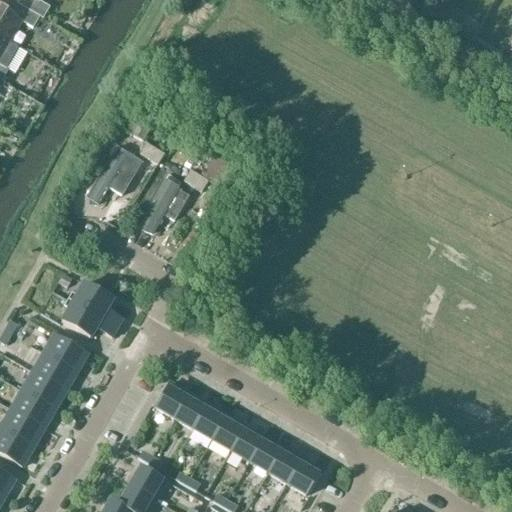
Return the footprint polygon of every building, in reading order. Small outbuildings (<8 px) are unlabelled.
[(36,2),(37,0),(20,0),(17,7),(39,19),(42,21),(49,10),(36,2)] [(451,0),(425,0),(424,3),(442,15),(451,0)] [(39,19),(17,7),(13,5),(7,16),(0,11),(0,40),(7,44),(19,24),(32,31),(39,19)] [(452,8),(444,21),(458,29),(466,16),(452,8)] [(7,44),(0,40),(0,83),(1,84),(7,73),(4,71),(16,50),(7,44)] [(122,244),(186,139),(124,103),(64,209),(122,244)] [(186,139),(122,244),(178,277),(240,172),(186,139)] [(72,281),(64,277),(58,286),(66,291),(72,281)] [(72,307),(100,323),(111,304),(83,288),(72,307)] [(89,343),(100,323),(72,307),(61,327),(89,343)] [(131,312),(122,337),(134,341),(142,316),(131,312)] [(117,333),(122,324),(109,316),(104,326),(117,333)] [(3,334),(11,338),(17,328),(9,323),(3,334)] [(15,341),(26,346),(34,328),(24,323),(15,341)] [(111,342),(117,333),(104,326),(99,335),(111,342)] [(0,345),(5,349),(11,338),(3,334),(0,339),(0,345)] [(43,358),(76,376),(87,357),(54,339),(43,358)] [(65,395),(76,376),(43,358),(32,376),(65,395)] [(54,414),(65,395),(32,376),(21,395),(54,414)] [(173,423),(187,398),(168,387),(154,412),(173,423)] [(43,433),(54,414),(21,395),(11,413),(10,414),(43,433)] [(192,434),(206,409),(187,398),(173,423),(192,434)] [(211,445),(225,420),(206,409),(192,434),(211,445)] [(4,425),(0,431),(0,433),(32,452),(43,433),(10,414),(4,425)] [(230,456),(244,431),(225,420),(211,445),(230,456)] [(248,466),(263,442),(244,431),(230,456),(248,466)] [(0,458),(21,471),(32,452),(0,433),(0,458)] [(267,477),(282,452),(263,442),(248,466),(267,477)] [(286,488),(300,463),(282,452),(267,477),(286,488)] [(148,467),(153,460),(142,454),(137,460),(148,467)] [(148,467),(159,473),(163,466),(153,460),(148,467)] [(300,463),(286,488),(305,499),(319,474),(300,463)] [(129,490),(154,504),(165,485),(140,471),(129,490)] [(0,500),(3,502),(14,483),(0,475),(0,500)] [(185,489),(190,481),(180,475),(175,483),(185,489)] [(185,489),(196,495),(201,487),(190,481),(185,489)] [(149,511),(154,504),(129,490),(119,509),(118,509),(122,511),(149,511)] [(223,511),(228,503),(217,497),(212,505),(223,511)] [(223,511),(224,511),(236,511),(238,509),(228,503),(223,511)]
